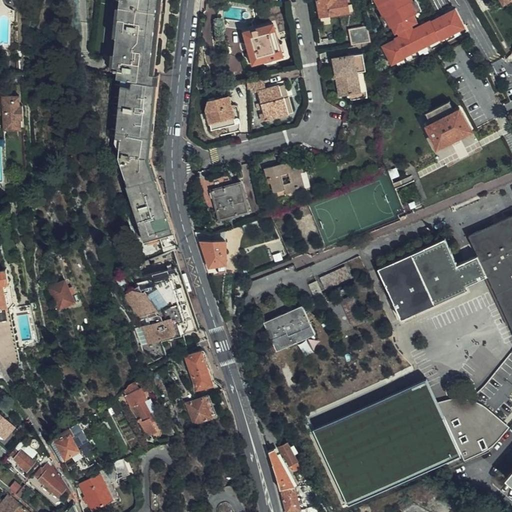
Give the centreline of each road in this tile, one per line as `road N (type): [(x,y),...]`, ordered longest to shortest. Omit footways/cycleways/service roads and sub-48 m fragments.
road 1 (secondary): [(270,511),(178,212),(170,161)]
road 2 (residential): [(170,161),(308,131),(318,99),(300,0)]
road 3 (secondary): [(170,161),(187,0)]
